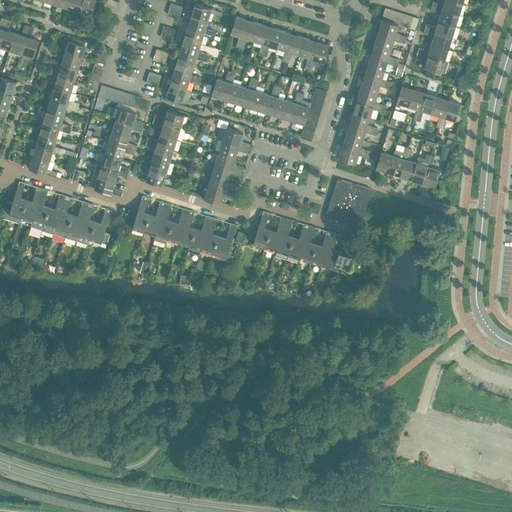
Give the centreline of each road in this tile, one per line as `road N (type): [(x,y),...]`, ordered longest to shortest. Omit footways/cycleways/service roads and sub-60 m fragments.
road 1 (tertiary): [(511,343),(486,326),(474,287),(494,109),(511,44)]
road 2 (residential): [(143,0),(163,5),(139,89),(107,78),(118,44)]
road 3 (residential): [(121,201),(141,183),(235,212),(258,201)]
road 4 (residential): [(339,22),(343,75),(318,164)]
road 5 (residential): [(121,201),(20,171),(0,180)]
